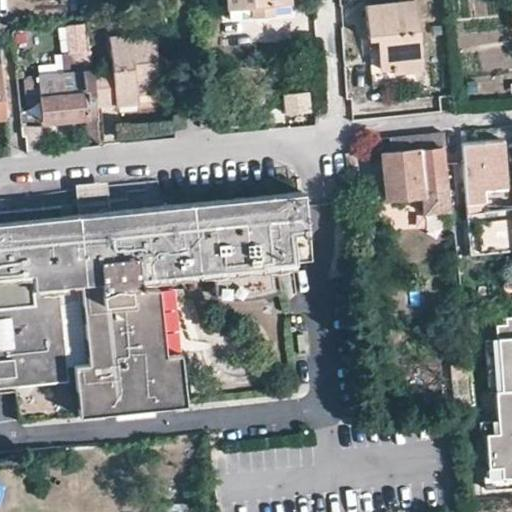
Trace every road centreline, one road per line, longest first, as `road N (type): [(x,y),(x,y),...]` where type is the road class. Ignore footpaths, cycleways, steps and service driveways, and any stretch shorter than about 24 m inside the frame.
road 1 (residential): [(0,168),(511,113)]
road 2 (unknown): [(337,130),(324,442)]
